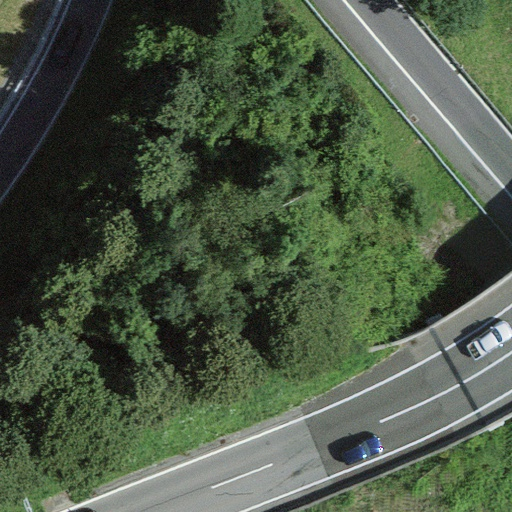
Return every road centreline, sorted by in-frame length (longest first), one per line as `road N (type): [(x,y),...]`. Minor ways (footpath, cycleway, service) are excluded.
road 1 (trunk): [(151,511),(403,412),(511,351)]
road 2 (trunk): [(372,0),(511,167)]
road 3 (trunk): [(78,27),(0,165)]
